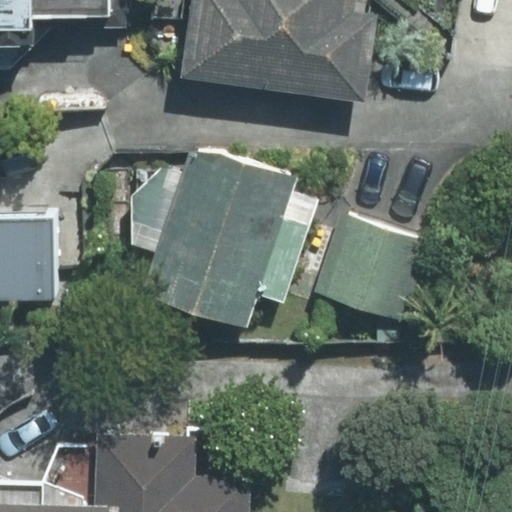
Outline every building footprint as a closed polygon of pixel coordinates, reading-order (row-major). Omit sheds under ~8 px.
[(0,0),(0,67),(10,68),(14,19),(103,26),(105,0),(0,0)] [(353,0),(175,0),(169,76),(363,92),(369,13),(352,11),(353,0)] [(182,137),(168,173),(155,168),(125,247),(139,252),(126,285),(246,329),(258,297),(273,302),(316,187),(301,182),(182,137)] [(331,212),(304,289),(399,322),(426,245),(331,212)] [(0,299),(40,299),(40,220),(0,220),(0,299)] [(84,501),(0,498),(0,511),(246,511),(248,476),(189,474),(190,436),(86,432),(84,501)]
